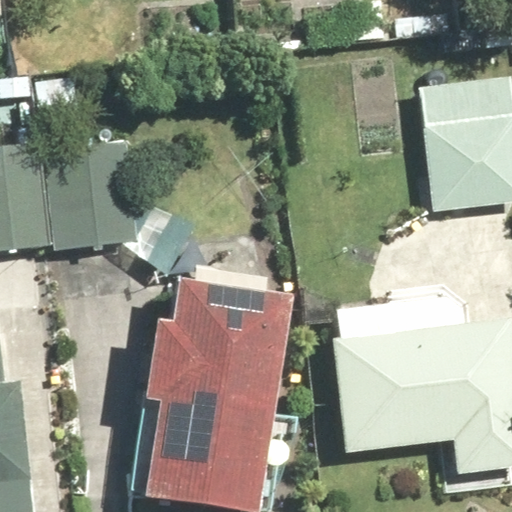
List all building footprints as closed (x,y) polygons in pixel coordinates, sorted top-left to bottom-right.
[(488,0),(436,7),(442,56),(511,47),(511,7),(511,0),(488,0)] [(392,6),(347,3),(345,43),(390,45),(392,6)] [(511,154),(509,93),(408,99),(416,228),(511,222),(511,154)] [(31,159),(0,161),(0,267),(41,263),(31,159)] [(244,511),(264,308),(145,297),(124,511),(244,511)] [(502,338),(323,348),(331,501),(510,491),(502,338)] [(0,395),(0,511),(27,511),(14,394),(0,395)]
